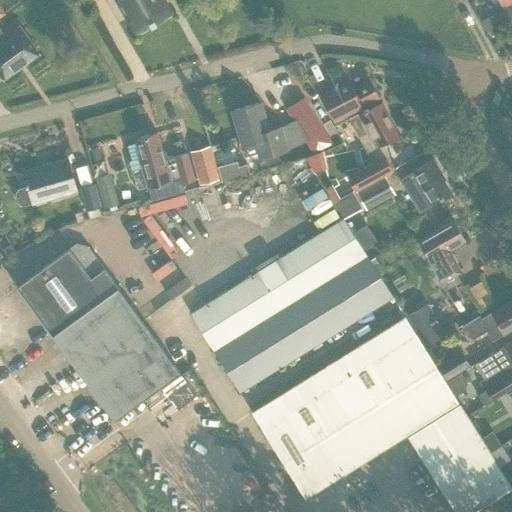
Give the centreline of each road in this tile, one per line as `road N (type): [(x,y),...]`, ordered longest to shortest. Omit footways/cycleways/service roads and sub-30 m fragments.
road 1 (unclassified): [(479,68),(339,42),(306,44),(0,122)]
road 2 (unclassified): [(511,194),(477,131),(479,68)]
road 3 (unclassified): [(73,511),(0,412)]
